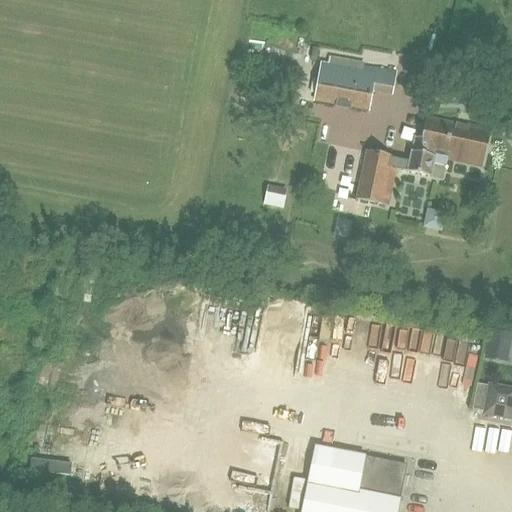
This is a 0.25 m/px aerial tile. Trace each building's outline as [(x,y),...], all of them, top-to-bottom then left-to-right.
[(321,65),(314,100),(368,111),(375,75),(321,65)] [(445,160),(446,160),(480,167),(489,129),(468,124),(467,128),(456,125),(427,119),(423,140),(415,138),(412,152),(411,152),(407,173),(429,178),(433,157),(432,157),(434,150),(447,152),(445,160)] [(366,152),(356,199),(387,206),(395,169),(389,168),(391,158),(366,152)] [(286,189),(268,186),(265,203),(283,207),(286,189)] [(377,341),(380,327),(363,323),(360,337),(377,341)] [(409,337),(402,357),(420,363),(427,343),(409,337)] [(442,343),(440,359),(458,360),(459,344),(442,343)] [(453,400),(477,401),(478,372),(454,371),(453,400)] [(484,414),(511,419),(511,414),(511,390),(489,386),(484,414)] [(483,430),(480,452),(491,454),(495,431),(483,430)] [(356,492),(308,483),(302,511),(396,511),(405,466),(362,457),(356,492)] [(287,510),(293,480),(282,478),(277,508),(287,510)] [(243,491),(244,501),(268,500),(268,490),(243,491)]
